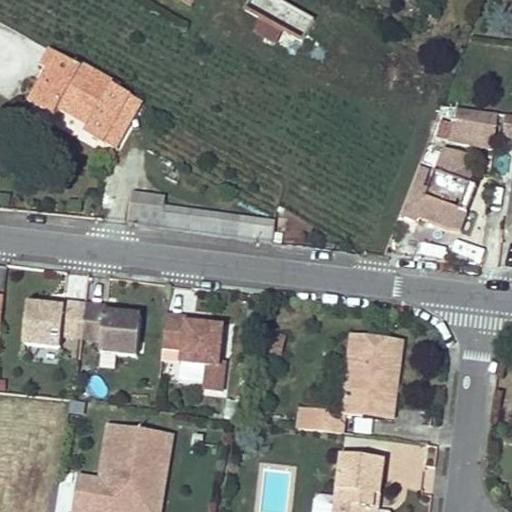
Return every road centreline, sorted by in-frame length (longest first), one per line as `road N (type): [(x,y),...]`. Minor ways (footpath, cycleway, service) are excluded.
road 1 (unclassified): [(0,236),(485,293)]
road 2 (residential): [(467,511),(485,293)]
